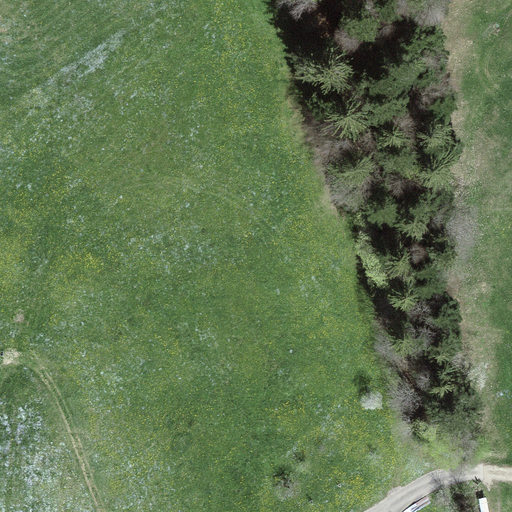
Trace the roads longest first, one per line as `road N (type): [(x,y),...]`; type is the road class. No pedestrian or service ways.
road 1 (track): [(36,359),(73,414),(108,511)]
road 2 (track): [(378,511),(448,472),(511,471)]
